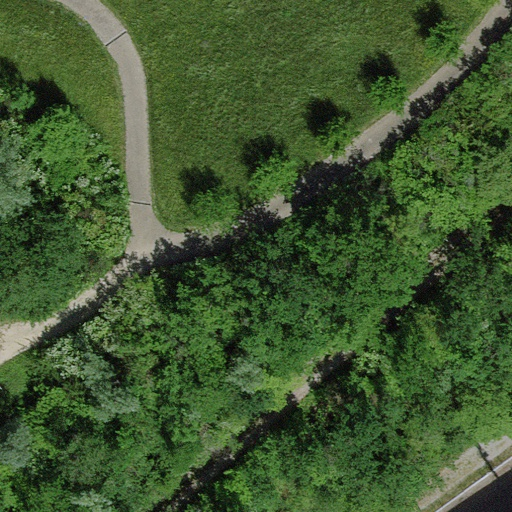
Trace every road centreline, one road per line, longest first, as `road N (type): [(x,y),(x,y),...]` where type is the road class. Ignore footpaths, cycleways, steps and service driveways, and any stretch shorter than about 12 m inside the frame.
road 1 (track): [(157,511),(511,200)]
road 2 (track): [(402,511),(511,433)]
